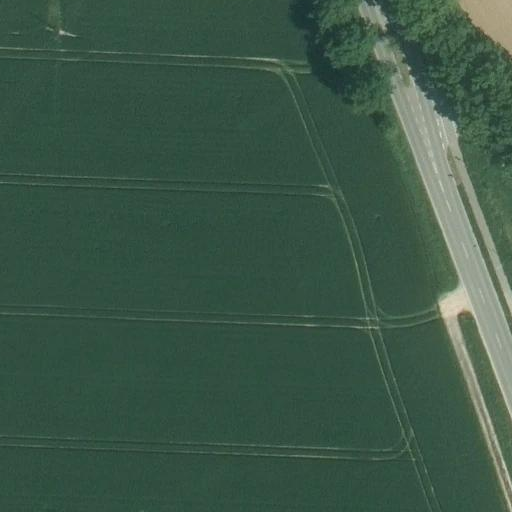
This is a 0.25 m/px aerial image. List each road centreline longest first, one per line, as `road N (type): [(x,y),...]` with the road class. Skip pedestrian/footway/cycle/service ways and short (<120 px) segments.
road 1 (tertiary): [(511,376),(420,128)]
road 2 (track): [(480,293),(447,309),(511,505)]
road 3 (tertiary): [(420,128),(371,0)]
